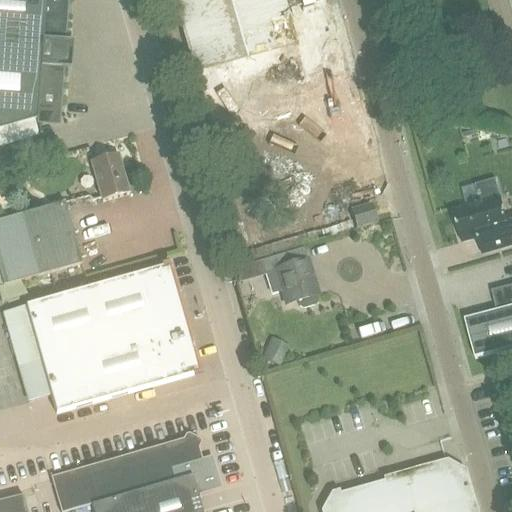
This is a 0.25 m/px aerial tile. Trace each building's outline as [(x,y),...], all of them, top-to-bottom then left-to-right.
[(0,0),(0,130),(37,120),(38,113),(58,114),(62,68),(41,66),(43,42),(64,43),(66,0),(0,0)] [(293,0),(188,0),(256,228),(353,200),(293,0)] [(317,34),(344,167),(376,160),(350,27),(317,34)] [(103,200),(128,193),(117,156),(92,163),(103,200)] [(454,214),(462,242),(478,238),(482,253),(502,247),(511,244),(511,216),(507,218),(502,200),(496,179),(476,185),(480,202),(470,205),(469,208),(470,210),(454,214)] [(0,276),(3,287),(82,265),(65,204),(0,221),(0,276)] [(357,229),(376,223),(370,206),(352,212),(357,229)] [(264,262),(261,262),(271,296),(283,293),(287,306),(298,303),(300,307),(304,310),(316,306),(318,302),(317,297),(319,297),(305,249),(304,249),(263,261),(264,262)] [(3,314),(18,368),(41,361),(184,321),(169,267),(26,307),(3,314)] [(476,357),(511,347),(511,285),(492,290),(497,310),(466,319),(476,357)] [(41,361),(18,368),(28,401),(51,395),(56,415),(199,375),(184,321),(41,361)] [(390,323),(369,328),(372,340),(393,334),(390,323)] [(268,345),(261,360),(280,368),(287,353),(268,345)] [(201,462),(196,446),(186,441),(51,480),(60,511),(71,511),(91,506),(92,511),(202,511),(197,495),(220,489),(211,459),(201,462)] [(473,511),(463,473),(446,464),(333,496),(323,511),(473,511)] [(0,511),(26,511),(23,497),(0,502),(0,511)]
